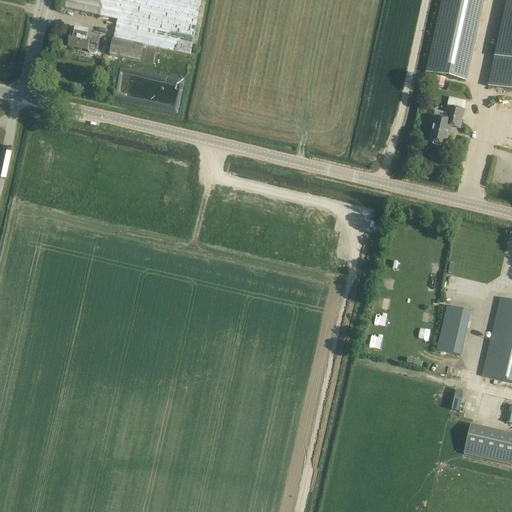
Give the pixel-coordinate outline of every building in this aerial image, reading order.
[(66,0),(65,9),(118,20),(110,56),(140,62),(153,64),(156,49),(190,56),(202,0),(66,0)] [(441,0),(439,15),(426,73),(466,82),(483,0),(441,0)] [(511,92),(511,0),(506,0),(488,87),(511,92)] [(71,34),(68,47),(75,48),(81,49),(81,48),(87,49),(87,51),(89,53),(95,54),(97,53),(100,37),(91,35),(91,33),(73,29),(72,34),(71,34)] [(437,77),(435,85),(444,87),(446,79),(437,77)] [(446,121),(432,118),(430,126),(433,127),(429,143),(446,147),(450,127),(460,129),(464,111),(449,108),(446,121)] [(460,230),(450,290),(469,293),(471,279),(488,282),(490,268),(503,270),(506,256),(495,254),(498,237),(460,230)] [(0,286),(0,511),(297,511),(341,322),(10,247),(0,286)] [(390,261),(389,269),(399,272),(400,263),(390,261)] [(433,262),(432,273),(442,274),(443,263),(433,262)] [(385,279),(383,287),(397,291),(400,283),(385,279)] [(429,279),(427,290),(439,292),(440,281),(429,279)] [(378,307),(388,309),(390,299),(380,297),(378,307)] [(511,301),(500,299),(498,309),(482,378),(511,384),(511,301)] [(448,307),(446,317),(438,352),(460,357),(471,312),(448,307)] [(425,313),(424,322),(434,323),(435,313),(425,313)] [(377,316),(376,324),(384,326),(386,318),(377,316)] [(429,342),(431,331),(421,329),(419,340),(429,342)] [(372,338),(370,348),(381,349),(382,339),(372,338)] [(456,391),(452,411),(459,412),(463,393),(456,391)] [(511,435),(471,426),(464,455),(511,466),(511,435)]
